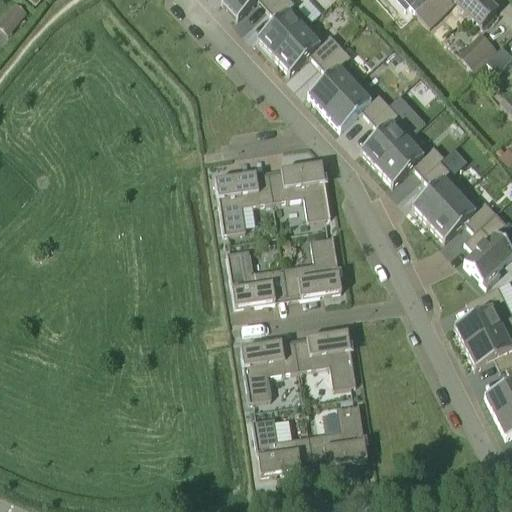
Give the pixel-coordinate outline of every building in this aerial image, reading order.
[(24,0),(35,9),(42,0),(24,0)] [(231,0),(223,7),(240,25),(259,8),(268,18),(287,0),(231,0)] [(275,63),(305,36),(288,18),(298,9),(290,0),(287,0),(269,17),(278,27),(259,45),(275,63)] [(398,0),(414,18),(434,0),(398,0)] [(427,32),(452,9),(478,34),(496,17),(478,0),(434,0),(414,18),(427,32)] [(14,8),(5,19),(17,30),(26,18),(14,8)] [(322,54),(305,36),(276,63),(292,81),(311,64),(320,74),(341,55),(332,45),(322,54)] [(464,53),(467,57),(459,64),(469,76),(494,54),(480,39),(464,53)] [(511,63),(501,52),(486,69),(497,80),(511,63)] [(327,120),(357,93),(340,75),(351,65),(341,55),(321,74),(330,84),(311,102),(327,120)] [(374,111),(358,93),(328,120),(345,138),(364,120),(373,130),(394,111),(384,101),(374,111)] [(501,113),(511,124),(511,112),(507,107),(501,113)] [(380,175),(410,148),(393,130),(403,121),(394,111),(374,130),(383,140),(364,157),(380,175)] [(427,166),(410,148),(381,175),(398,193),(417,176),(426,186),(446,167),(437,157),(427,166)] [(511,154),(510,152),(499,162),(511,176),(511,175),(511,154)] [(428,230),(464,196),(445,187),(455,177),(446,167),(426,186),(435,196),(416,214),(428,230)] [(280,178),(268,180),(272,209),(303,204),(307,228),(329,224),(321,170),(280,176),(280,178)] [(272,209),(268,180),(255,182),(255,180),(214,186),(222,240),(245,237),(241,214),(272,209)] [(480,213),(464,196),(428,230),(444,247),(464,229),(473,239),(493,221),(483,210),(480,213)] [(500,280),(496,276),(511,260),(511,258),(495,241),(506,231),(495,219),(493,221),(473,239),(463,249),(473,259),(463,269),(485,294),(500,280)] [(332,244),(310,247),(313,270),(282,275),(287,304),(299,302),(300,304),(340,298),(332,244)] [(287,304),(282,275),(251,280),(248,256),(225,260),(234,314),(274,308),(274,306),(287,304)] [(511,323),(497,293),(471,306),(478,319),(453,331),(464,353),(511,328),(511,323)] [(505,375),(511,371),(511,328),(464,353),(475,374),(499,362),(505,375)] [(306,346),(293,348),(298,377),(329,372),(332,396),(355,392),(347,338),(306,344),(306,346)] [(298,377),(293,348),(281,350),(280,348),(240,354),(248,409),(271,405),(267,382),(298,377)] [(494,423),(511,413),(511,371),(505,375),(511,387),(484,401),(494,423)] [(358,412),(335,415),(339,438),(308,443),(312,472),(325,470),(325,472),(366,466),(358,412)] [(511,413),(494,423),(505,444),(511,440),(511,413)] [(312,472),(308,443),(277,448),(274,424),(251,428),(259,482),(300,476),(300,474),(312,472)]
